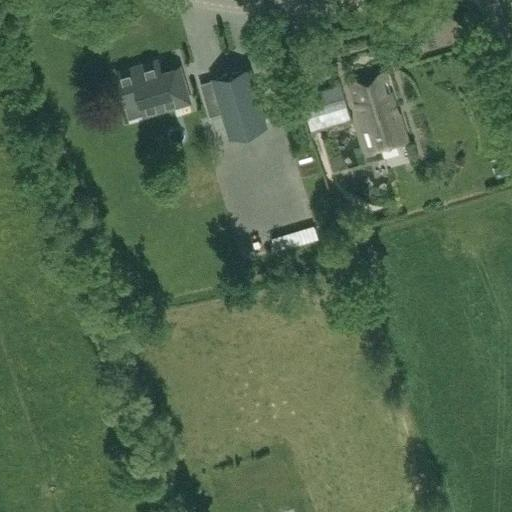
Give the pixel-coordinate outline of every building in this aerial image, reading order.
[(145,112),(189,99),(183,78),(178,80),(174,69),(162,73),(158,61),(117,73),(126,102),(140,98),(145,112)] [(217,79),(231,128),(262,119),(247,69),(217,79)] [(385,74),(350,84),(371,152),(406,142),(396,108),(395,108),(385,74)] [(301,97),(309,123),(317,120),(348,112),(340,85),(301,97)] [(265,153),(274,183),(296,176),(286,146),(265,153)]
